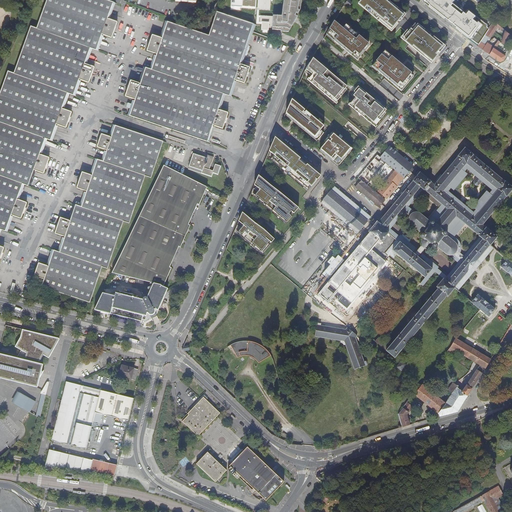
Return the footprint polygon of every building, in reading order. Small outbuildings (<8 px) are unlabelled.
[(46,0),(37,28),(90,49),(90,48),(96,50),(102,34),(111,37),(116,22),(108,19),(113,3),(107,0),(46,0)] [(230,0),(231,7),(255,9),(255,0),(230,0)] [(283,0),(281,15),(272,16),(271,28),(271,30),(280,31),(287,31),(292,23),(290,22),(292,18),(293,18),(295,14),(297,14),(300,10),(300,0),(283,0)] [(387,0),(360,0),(359,2),(361,3),(379,19),(378,21),(386,28),(388,26),(391,29),(393,30),(398,24),(397,23),(398,21),(399,22),(405,14),(399,10),(388,0),(387,0)] [(420,0),(477,43),(489,28),(486,26),(487,25),(479,18),(477,20),(473,16),(474,15),(466,9),(464,11),(454,3),(456,0),(455,0),(420,0)] [(379,19),(359,2),(358,4),(378,21),(379,19)] [(255,23),(257,15),(243,11),(241,19),(255,23)] [(218,12),(217,12),(208,36),(168,22),(162,39),(153,36),(148,51),(157,54),(152,70),(146,68),(140,85),(132,82),(127,96),(135,99),(130,116),(208,141),(214,125),(222,127),(227,113),(219,110),(224,94),(230,96),(235,79),(244,82),(248,67),(240,64),(253,25),(218,12)] [(267,27),(271,28),(272,16),(259,15),(259,21),(262,22),(262,29),(267,30),(267,27)] [(344,30),(333,21),(330,27),(327,32),(335,39),(333,41),(337,44),(338,42),(341,45),(340,47),(344,49),(345,48),(348,51),(347,52),(350,55),(352,54),(357,59),(361,54),(360,53),(368,43),(347,26),(344,30)] [(494,21),(476,46),(489,54),(493,48),(493,47),(492,46),(487,42),(485,45),(483,43),(485,39),(486,40),(488,36),(490,38),(497,27),(500,29),(502,27),(494,21)] [(422,28),(417,24),(416,25),(414,23),(408,31),(407,30),(402,36),(403,38),(407,41),(406,42),(411,47),(413,46),(432,61),(445,46),(437,40),(422,28)] [(37,28),(31,25),(14,73),(8,71),(0,92),(0,227),(5,230),(11,214),(19,217),(25,203),(16,199),(22,183),(28,185),(33,170),(42,172),(47,157),(39,154),(44,138),(50,140),(56,123),(64,126),(70,111),(61,108),(67,92),(73,95),(79,79),(88,82),(93,67),(84,64),(90,49),(37,28)] [(499,48),(495,45),(493,48),(489,54),(500,61),(500,60),(504,59),(505,55),(498,51),(499,48)] [(432,61),(413,46),(411,47),(430,63),(432,61)] [(411,73),(385,51),(382,55),(381,54),(375,61),(376,61),(373,65),(379,70),(378,72),(382,75),(383,73),(386,76),(385,77),(388,80),(390,79),(393,81),(391,83),(400,90),(406,82),(407,83),(411,78),(408,76),(411,73)] [(312,58),(311,57),(307,65),(305,69),(306,69),(312,74),(308,79),(308,78),(306,80),(313,85),(314,83),(323,91),(321,92),(328,98),(329,96),(334,101),(336,102),(340,96),(339,95),(341,93),(342,94),(346,89),(345,88),(346,86),(337,78),(312,58)] [(501,77),(486,67),(483,72),(498,81),(501,77)] [(323,91),(314,83),(313,85),(321,92),(323,91)] [(378,119),(386,110),(366,93),(359,88),(355,93),(353,96),(355,97),(354,98),(354,97),(348,105),(352,108),(354,107),(362,114),(361,116),(368,121),(369,120),(374,124),(375,125),(380,120),(378,119)] [(304,110),(291,99),(285,113),(290,117),(289,119),(291,120),(293,119),(318,140),(323,133),(320,130),(323,126),(306,111),(304,111),(304,110)] [(362,114),(354,107),(352,108),(361,116),(362,114)] [(116,126),(116,127),(163,142),(163,141),(116,126)] [(151,177),(163,142),(116,127),(112,138),(103,135),(99,147),(108,150),(104,162),(98,160),(92,176),(83,173),(79,188),(87,190),(81,207),(75,205),(70,221),(61,219),(56,233),(65,236),(59,252),(54,251),(48,267),(39,264),(36,276),(44,279),(42,286),(90,302),(102,267),(107,268),(123,221),(129,223),(145,176),(151,177)] [(328,156),(339,165),(350,152),(348,150),(350,148),(333,133),(320,149),(326,154),(325,156),(327,157),(328,156)] [(275,138),(274,137),(268,151),(269,152),(273,155),(271,158),(307,188),(310,185),(311,187),(317,180),(312,176),(315,173),(316,172),(314,170),(307,164),(306,165),(299,160),(300,158),(291,151),(286,147),(275,138)] [(395,170),(392,174),(393,176),(397,179),(401,175),(403,177),(406,174),(408,172),(409,174),(411,172),(412,170),(411,169),(412,166),(389,146),(379,158),(376,155),(373,159),(359,176),(357,178),(360,181),(355,187),(379,207),(384,200),(381,198),(376,194),(365,185),(371,177),(373,178),(377,173),(376,172),(385,161),(395,170)] [(330,298),(347,310),(369,283),(382,292),(355,325),(351,322),(351,323),(345,330),(320,326),(320,324),(319,324),(316,323),(314,337),(340,341),(340,342),(341,343),(342,343),(343,344),(343,345),(345,344),(354,370),(363,366),(367,365),(366,365),(365,362),(364,362),(355,338),(361,331),(358,328),(385,294),(410,316),(408,318),(411,320),(388,347),(377,338),(374,341),(394,358),(423,323),(446,296),(447,296),(454,288),(457,290),(492,248),(489,246),(497,237),(485,227),(485,228),(482,225),(506,196),(506,197),(511,189),(511,186),(505,181),(504,181),(473,155),(473,154),(464,147),(457,156),(433,185),(430,182),(431,181),(419,172),(415,176),(412,180),(412,181),(377,223),(376,223),(375,225),(368,220),(370,217),(333,187),(320,203),(358,234),(364,227),(370,232),(346,261),(318,295),(327,302),(330,298)] [(187,166),(200,171),(200,173),(211,177),(212,173),(217,175),(221,165),(215,163),(212,170),(208,169),(213,157),(205,154),(204,157),(192,152),(187,166)] [(171,244),(178,246),(179,247),(180,246),(181,243),(182,241),(182,240),(183,240),(183,238),(186,232),(187,229),(189,225),(187,224),(181,222),(191,201),(197,204),(198,204),(203,194),(202,194),(204,191),(206,186),(163,165),(112,272),(153,282),(146,297),(145,297),(143,298),(142,300),(121,294),(115,293),(115,296),(102,293),(94,310),(95,310),(144,322),(146,313),(147,313),(149,315),(151,315),(152,315),(153,314),(154,313),(154,312),(154,309),(156,310),(157,310),(159,307),(162,300),(167,288),(160,285),(160,284),(163,285),(164,281),(165,281),(164,281),(165,278),(166,278),(170,267),(169,267),(163,264),(171,244)] [(392,174),(378,191),(379,192),(393,176),(392,174)] [(258,176),(258,175),(253,185),(254,186),(259,190),(258,191),(258,190),(254,195),(286,222),(291,216),(289,214),(291,212),(295,207),(296,206),(288,199),(280,193),(270,185),(258,176)] [(393,176),(390,180),(394,183),(393,183),(396,186),(403,177),(401,175),(397,179),(393,176)] [(390,180),(379,192),(383,196),(393,183),(394,183),(390,180)] [(187,224),(197,204),(191,201),(181,222),(187,224)] [(242,213),(241,213),(238,221),(238,222),(243,225),(242,226),(237,232),(262,253),(269,245),(267,244),(269,242),(272,238),(263,230),(253,223),(242,213)] [(169,267),(178,246),(171,244),(163,264),(169,267)] [(511,263),(507,259),(500,267),(511,276),(511,263)] [(494,309),(477,295),(470,302),(479,309),(478,311),(479,312),(480,311),(488,317),(494,309)] [(59,339),(22,330),(20,338),(15,347),(20,351),(16,358),(0,353),(0,378),(37,388),(39,378),(43,371),(42,370),(42,364),(38,363),(41,359),(46,362),(59,339)] [(455,338),(450,347),(463,355),(462,357),(466,358),(466,357),(472,348),(455,338)] [(231,343),(229,344),(237,357),(238,356),(239,356),(240,356),(241,355),(242,355),(243,355),(244,355),(245,355),(246,355),(247,355),(248,355),(249,356),(250,356),(251,357),(252,357),(253,358),(254,358),(255,359),(255,360),(256,360),(257,361),(257,362),(270,355),(267,351),(264,347),(259,345),(257,343),(254,342),(250,341),(247,340),(244,340),(241,340),(238,341),(236,341),(233,342),(231,343)] [(450,347),(447,351),(454,356),(457,352),(450,347)] [(472,348),(466,357),(485,368),(490,359),(472,348)] [(134,368),(122,365),(119,376),(131,379),(135,380),(138,369),(134,368)] [(476,370),(474,372),(463,390),(469,393),(480,376),(481,373),(476,370)] [(66,382),(51,440),(86,449),(93,421),(100,423),(102,414),(128,421),(134,398),(66,382)] [(458,386),(452,383),(447,390),(451,392),(449,394),(450,395),(445,403),(446,404),(438,413),(439,416),(457,411),(464,400),(469,393),(463,390),(462,392),(456,388),(458,386)] [(421,384),(414,394),(427,405),(438,413),(446,404),(445,403),(421,384)] [(36,402),(17,391),(11,402),(30,412),(36,402)] [(188,415),(182,421),(198,436),(220,413),(203,397),(187,413),(188,415)] [(407,402),(403,408),(408,412),(412,407),(407,402)] [(398,414),(401,427),(409,425),(407,417),(406,417),(404,416),(405,415),(406,415),(408,412),(403,408),(398,414)] [(284,482),(247,447),(229,466),(230,467),(228,470),(237,479),(240,476),(266,500),(284,482)] [(71,471),(75,456),(49,450),(45,467),(71,471)] [(215,482),(227,470),(207,452),(196,464),(215,482)] [(82,458),(75,456),(71,471),(79,472),(82,458)] [(91,460),(82,458),(79,472),(88,473),(91,460)] [(117,465),(92,459),(91,459),(91,460),(88,473),(114,476),(117,465)] [(320,474),(316,477),(320,480),(326,474),(323,471),(320,474)] [(498,486),(480,496),(480,497),(482,501),(484,500),(490,511),(498,511),(499,511),(504,509),(498,498),(503,495),(498,486)] [(462,511),(482,501),(480,497),(455,510),(455,511),(462,511)]
